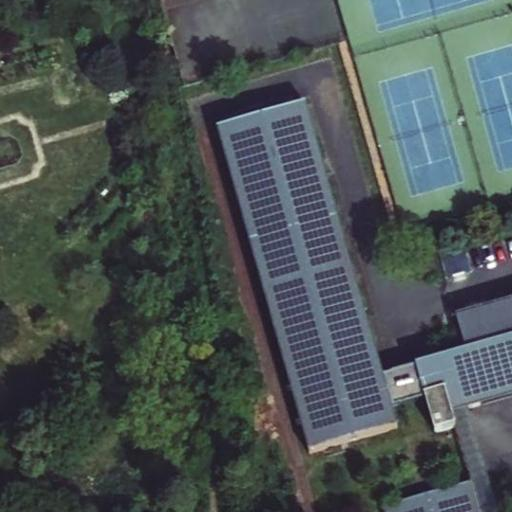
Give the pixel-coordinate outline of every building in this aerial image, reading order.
[(295,99),(207,124),(305,448),(392,424),(387,405),(421,395),(430,428),(451,422),(447,408),(464,403),(511,388),(511,292),(450,311),(460,345),(376,370),(295,99)] [(457,242),(433,249),(441,275),(465,268),(457,242)] [(431,254),(407,261),(411,275),(435,268),(431,254)] [(497,511),(464,403),(447,408),(451,422),(467,477),(477,511),(497,511)] [(377,504),(379,511),(477,511),(467,477),(377,504)]
